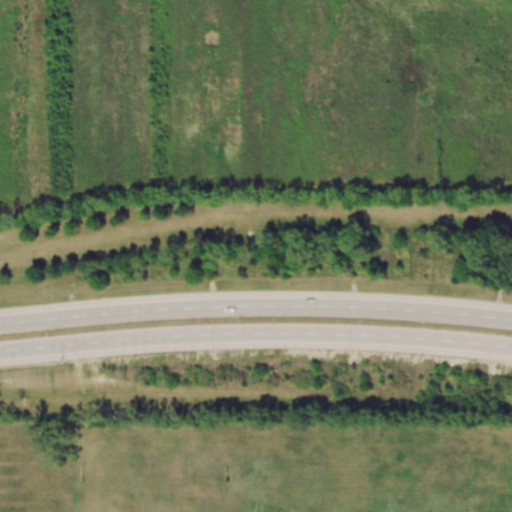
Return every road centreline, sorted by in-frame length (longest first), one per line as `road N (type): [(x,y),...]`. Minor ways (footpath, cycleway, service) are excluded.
road 1 (trunk): [(511,322),(279,307),(0,324)]
road 2 (trunk): [(0,347),(276,331),(511,346)]
